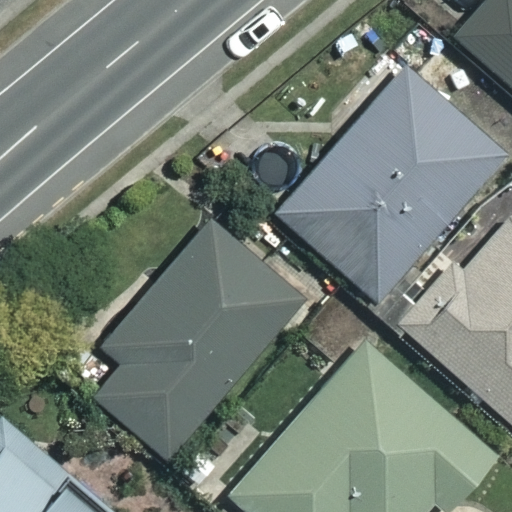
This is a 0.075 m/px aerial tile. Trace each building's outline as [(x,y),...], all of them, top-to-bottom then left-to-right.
[(511,0),(497,0),(461,41),(511,85),(511,0)] [(510,161),(411,74),(283,218),(381,306),(510,161)] [(308,303),(215,225),(109,353),(128,370),(102,401),(175,462),(308,303)] [(511,226),(466,279),(457,271),(406,329),(511,421),(511,226)] [(459,511),(501,465),(368,349),(235,501),(247,511),(436,511),(442,505),(450,511),(459,511)] [(102,511),(5,426),(0,431),(0,511),(102,511)]
